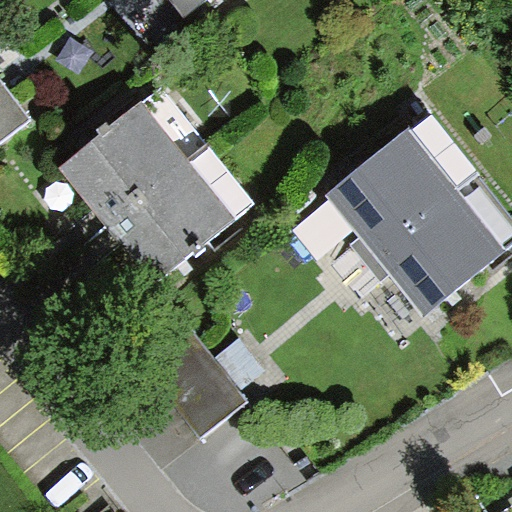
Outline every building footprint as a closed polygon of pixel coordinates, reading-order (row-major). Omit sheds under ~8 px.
[(167,0),(182,18),(205,0),(167,0)] [(0,73),(0,139),(32,117),(0,73)] [(61,162),(110,223),(207,144),(158,84),(61,162)] [(332,194),(379,252),(479,171),(432,114),(332,194)] [(255,203),(207,144),(110,223),(157,281),(255,203)] [(511,239),(511,212),(479,171),(379,252),(426,309),(511,239)] [(249,401),(203,343),(158,379),(203,437),(249,401)]
